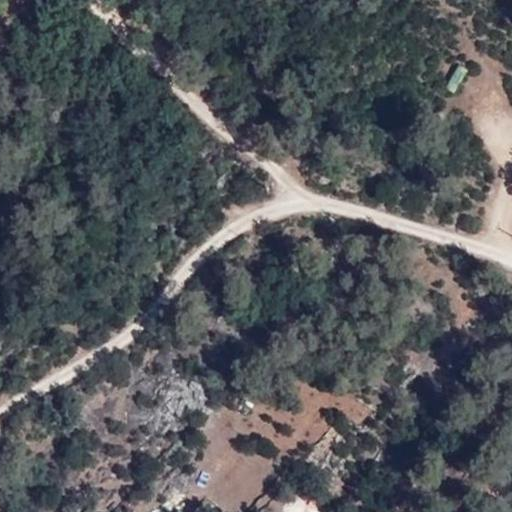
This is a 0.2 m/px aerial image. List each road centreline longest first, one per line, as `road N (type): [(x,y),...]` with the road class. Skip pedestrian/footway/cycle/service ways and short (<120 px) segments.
road 1 (track): [(0,418),(124,337),(206,251),(255,221),(301,201),(392,218),(493,253),(511,180)]
road 2 (track): [(109,0),(301,201)]
